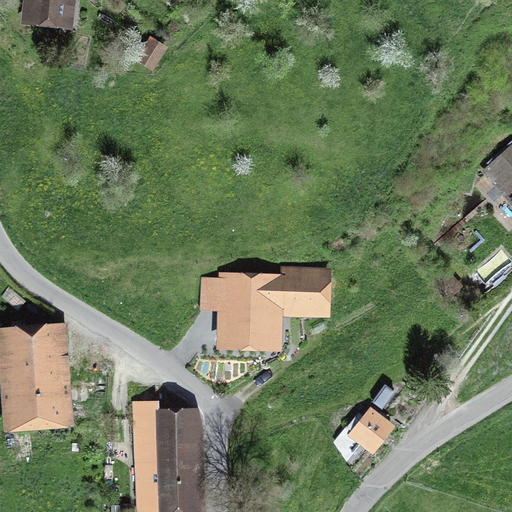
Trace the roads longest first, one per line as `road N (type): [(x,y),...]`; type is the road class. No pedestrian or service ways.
road 1 (unclassified): [(218,511),(218,427),(203,396),(27,278),(0,246)]
road 2 (tertiary): [(511,386),(414,446),(355,511)]
road 3 (track): [(414,446),(511,300)]
